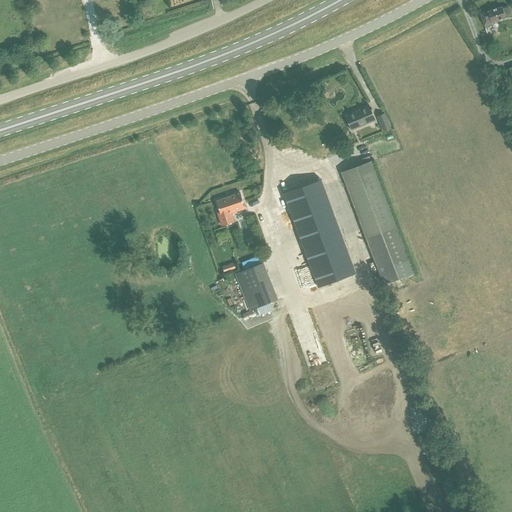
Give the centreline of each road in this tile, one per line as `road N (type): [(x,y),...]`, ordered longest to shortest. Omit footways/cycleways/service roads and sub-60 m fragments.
road 1 (unclassified): [(0,161),(246,78),(423,0)]
road 2 (primary): [(0,129),(238,50),(340,0)]
road 3 (unclassified): [(0,97),(199,31),(260,0)]
